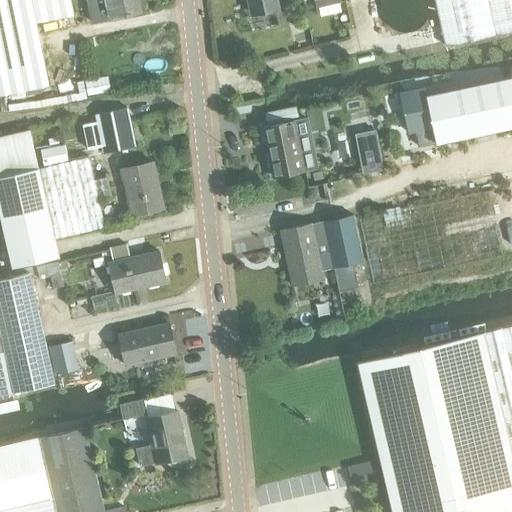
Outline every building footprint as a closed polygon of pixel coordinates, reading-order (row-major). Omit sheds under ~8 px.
[(69,0),(0,0),(0,94),(48,84),(35,22),(72,14),(69,0)] [(140,10),(137,0),(88,0),(92,21),(112,16),(140,10)] [(245,0),(248,14),(277,8),(275,0),(245,0)] [(428,14),(429,9),(429,4),(427,0),(380,0),(380,1),(379,6),(380,11),(381,16),(383,20),(386,24),(389,27),(393,30),(398,31),(403,32),(408,32),(412,31),(417,29),(421,26),(424,23),(427,18),(428,14)] [(511,0),(434,0),(444,44),(511,29),(511,0)] [(425,87),(401,92),(409,132),(415,130),(418,145),(436,141),(436,142),(511,125),(511,76),(427,95),(425,87)] [(167,82),(159,83),(160,92),(168,91),(167,82)] [(300,119),(297,105),(263,112),(267,126),(300,119)] [(98,121),(82,124),(88,148),(103,145),(104,152),(134,146),(128,119),(126,108),(96,114),(98,121)] [(274,176),(305,169),(318,167),(307,117),(300,119),(267,126),(263,127),(274,176)] [(358,128),(361,166),(383,164),(379,126),(358,128)] [(37,167),(28,129),(0,135),(0,223),(10,267),(57,257),(53,238),(104,226),(97,198),(110,195),(106,176),(92,178),(88,161),(87,155),(66,160),(44,165),(37,167)] [(40,149),(44,165),(66,160),(62,143),(40,149)] [(132,214),(163,207),(153,161),(121,168),(132,214)] [(312,221),(281,228),(293,283),(325,276),(323,270),(332,268),(337,291),(358,286),(353,262),(363,260),(353,214),(353,213),(312,221)] [(117,291),(167,279),(161,250),(110,262),(117,291)] [(28,272),(0,278),(0,334),(3,350),(0,350),(0,394),(53,383),(28,272)] [(60,272),(49,275),(52,288),(63,285),(60,272)] [(115,287),(93,293),(96,304),(119,297),(115,287)] [(128,363),(178,352),(171,320),(121,332),(128,363)] [(511,511),(511,323),(356,360),(391,511),(511,511)] [(55,373),(79,368),(72,339),(48,345),(55,373)] [(143,398),(119,403),(122,418),(146,413),(143,398)] [(153,443),(136,447),(140,467),(165,461),(173,465),(189,461),(187,456),(189,455),(177,410),(147,417),(153,443)] [(105,511),(85,428),(38,438),(56,511),(105,511)] [(0,511),(56,511),(38,438),(0,446),(0,511)] [(350,462),(352,471),(378,466),(376,457),(350,462)]
